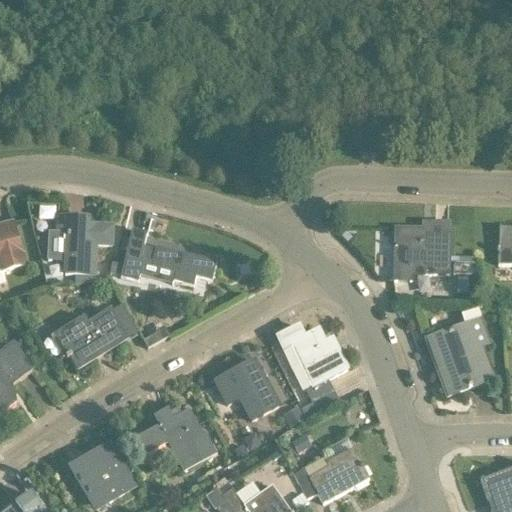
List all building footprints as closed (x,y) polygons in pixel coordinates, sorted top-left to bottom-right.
[(53,213),(38,212),(37,225),(52,226),(53,213)] [(113,252),(114,229),(88,228),(88,223),(58,221),(57,239),(67,240),(65,278),(75,279),(75,290),(94,288),(96,251),(113,252)] [(0,275),(1,275),(25,268),(13,227),(0,230),(0,275)] [(449,279),(450,228),(432,227),(432,233),(395,232),(393,285),(412,285),(412,279),(424,279),(424,278),(449,279)] [(154,257),(143,254),(147,239),(131,235),(123,270),(112,267),(110,278),(121,280),(120,282),(137,286),(142,266),(153,268),(152,272),(174,277),(172,286),(194,290),(196,281),(212,285),(216,266),(155,251),(154,257)] [(511,269),(511,236),(499,236),(498,270),(511,269)] [(471,267),(451,266),(450,279),(471,280),(471,267)] [(78,372),(126,344),(110,316),(62,345),(78,372)] [(487,385),(467,329),(429,343),(438,367),(443,365),(448,380),(439,383),(445,400),(487,385)] [(304,342),(299,331),(277,342),(299,387),(290,391),(297,405),(306,424),(307,425),(340,408),(328,383),(347,374),(337,354),(330,358),(318,334),(304,342)] [(161,344),(156,336),(143,343),(147,351),(161,344)] [(0,415),(1,417),(15,406),(6,394),(32,374),(13,350),(0,359),(0,415)] [(278,411),(253,365),(214,386),(227,409),(239,403),(251,425),(278,411)] [(306,424),(297,405),(291,408),(301,427),(306,424)] [(181,419),(178,413),(170,418),(167,414),(153,421),(158,431),(136,442),(145,460),(167,448),(183,476),(217,458),(206,437),(202,439),(189,414),(181,419)] [(308,451),(302,442),(292,448),(298,457),(308,451)] [(109,505),(133,489),(108,449),(72,472),(94,507),(106,500),(109,505)] [(239,460),(246,457),(242,449),(235,452),(239,460)] [(369,484),(352,454),(327,468),(329,472),(309,483),(304,474),(293,479),(307,504),(317,498),(323,508),(369,484)] [(511,511),(511,474),(481,485),(487,503),(494,501),(497,511),(511,511)] [(229,511),(286,511),(272,491),(244,510),(231,492),(221,499),(229,511)] [(229,511),(221,499),(217,493),(206,500),(214,511),(229,511)] [(39,511),(31,499),(11,511),(39,511)]
